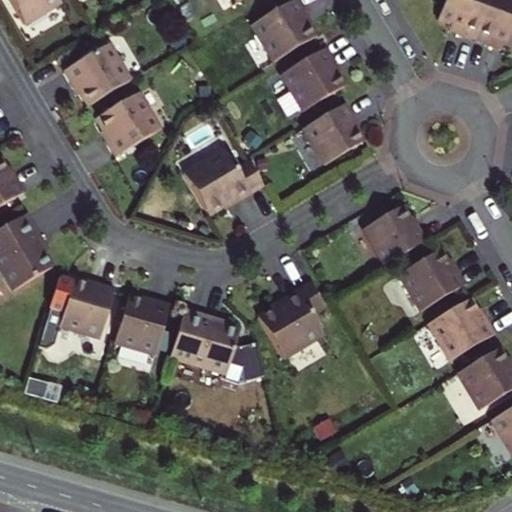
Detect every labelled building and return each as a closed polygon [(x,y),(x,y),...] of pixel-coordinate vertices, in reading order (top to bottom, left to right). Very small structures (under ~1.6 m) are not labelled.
[(7,0),(24,26),(60,4),(57,0),(7,0)] [(251,27),(273,64),(315,39),(307,26),(302,18),(306,16),(296,0),(251,27)] [(474,43),(489,0),(444,0),(436,23),(449,28),(447,34),(453,36),(474,43)] [(511,0),(489,0),(474,43),(496,51),(500,53),(502,47),(511,50),(511,0)] [(108,46),(63,73),(71,90),(76,87),(79,93),(88,107),(129,83),(108,46)] [(281,76),(303,113),(344,88),(338,77),(332,68),(335,66),(326,50),(281,76)] [(114,159),(159,132),(137,95),(96,120),(104,135),(108,141),(104,143),(114,159)] [(344,105),(303,130),(324,167),(363,144),(354,130),(350,123),(354,121),(344,105)] [(263,189),(248,163),(235,170),(223,152),(183,176),(208,217),(225,207),(232,203),(234,206),(263,189)] [(0,208),(24,194),(16,181),(14,178),(11,180),(0,161),(0,208)] [(385,267),(426,242),(417,227),(414,229),(409,221),(401,208),(363,231),(385,267)] [(27,216),(0,231),(0,276),(11,296),(53,271),(46,261),(51,257),(47,249),(42,242),(27,216)] [(400,276),(422,312),(467,285),(457,269),(453,271),(448,262),(441,251),(400,276)] [(58,332),(98,344),(114,290),(100,286),(96,285),(95,288),(72,282),(69,294),(59,291),(52,314),(62,318),(58,332)] [(257,319),(284,364),(325,340),(311,318),(324,310),(308,284),(279,301),(276,303),(269,308),(271,311),(257,319)] [(127,298),(112,348),(153,360),(169,306),(151,301),(150,305),(140,302),(127,298)] [(451,361),(496,334),(486,318),(483,320),(478,313),(471,300),(429,325),(451,361)] [(184,310),(168,363),(225,379),(224,384),(238,388),(263,381),(253,346),(239,350),(234,348),(238,333),(225,329),(212,325),(214,319),(184,310)] [(220,321),(214,319),(212,325),(225,329),(227,323),(220,321)] [(476,403),(511,380),(511,368),(508,362),(500,349),(459,374),(476,403)] [(511,380),(476,403),(481,411),(511,391),(511,380)] [(511,409),(492,422),(511,455),(511,409)] [(336,434),(328,421),(313,430),(321,443),(336,434)] [(282,450),(278,437),(267,441),(270,453),(282,450)] [(351,469),(340,452),(327,460),(338,477),(351,469)]
